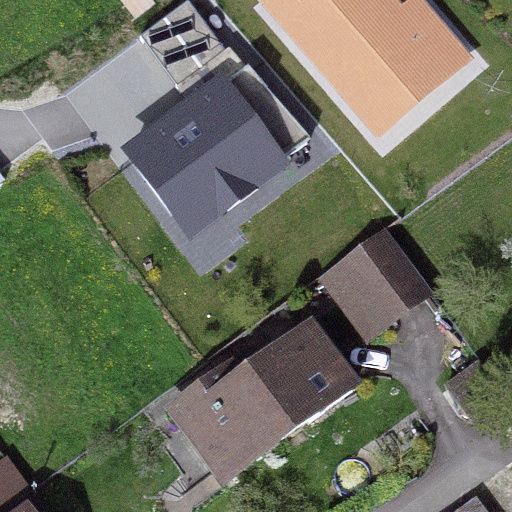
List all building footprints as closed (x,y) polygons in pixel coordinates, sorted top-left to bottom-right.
[(188,3),(139,39),(178,91),(226,56),(188,3)] [(293,43),(363,128),(402,96),(332,11),(293,43)] [(248,73),(129,158),(170,214),(208,187),(226,211),(281,171),(277,166),(302,148),(248,73)] [(384,328),(424,298),(383,241),(343,271),(384,328)] [(228,372),(173,412),(217,472),(267,435),(275,445),(352,392),(307,331),(275,355),(278,360),(240,388),(228,372)] [(481,511),(474,502),(461,511),(481,511)]
